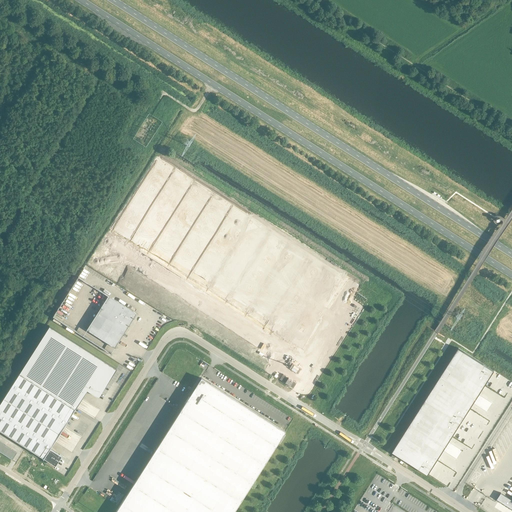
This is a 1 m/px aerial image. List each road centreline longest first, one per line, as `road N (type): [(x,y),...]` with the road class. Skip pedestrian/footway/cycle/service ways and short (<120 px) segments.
road 1 (primary): [(79,0),(511,274)]
road 2 (primary): [(511,253),(111,0)]
road 3 (unclassified): [(60,504),(176,332),(348,435)]
road 4 (track): [(98,77),(0,232)]
road 5 (unknown): [(445,497),(511,393)]
